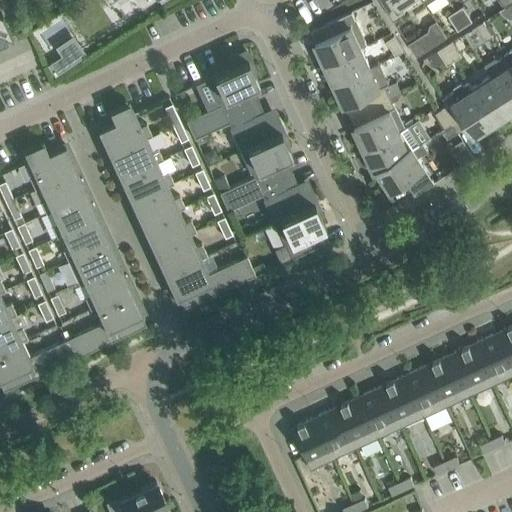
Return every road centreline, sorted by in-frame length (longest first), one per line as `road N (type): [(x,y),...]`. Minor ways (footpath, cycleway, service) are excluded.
road 1 (residential): [(374,257),(268,32),(254,22),(237,20),(0,130)]
road 2 (residential): [(254,414),(511,294)]
road 3 (residential): [(174,349),(374,257)]
road 4 (residential): [(3,511),(168,436)]
road 5 (residential): [(0,426),(154,374)]
road 6 (residential): [(374,257),(511,171)]
